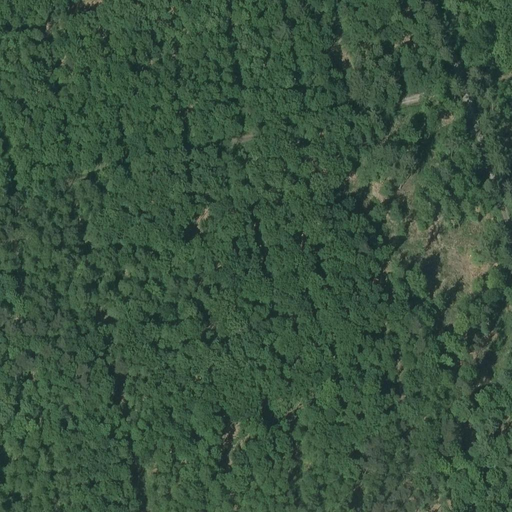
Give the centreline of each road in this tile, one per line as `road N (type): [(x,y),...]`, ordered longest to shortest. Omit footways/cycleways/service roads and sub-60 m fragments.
road 1 (track): [(0,199),(460,87)]
road 2 (track): [(430,0),(511,239)]
